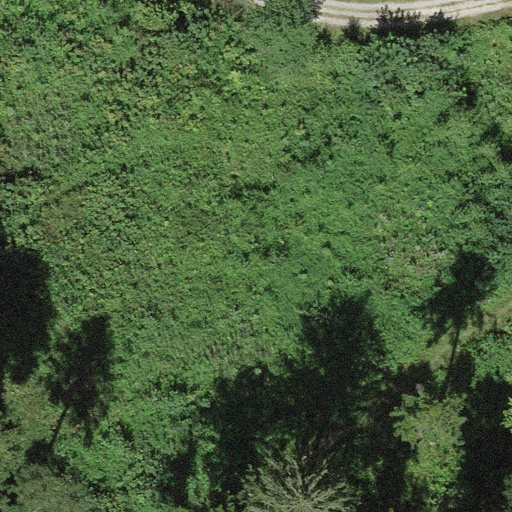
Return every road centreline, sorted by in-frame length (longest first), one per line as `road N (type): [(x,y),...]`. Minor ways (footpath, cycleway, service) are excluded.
road 1 (unknown): [(233,511),(401,377),(511,302)]
road 2 (track): [(303,0),(341,17),(488,0)]
